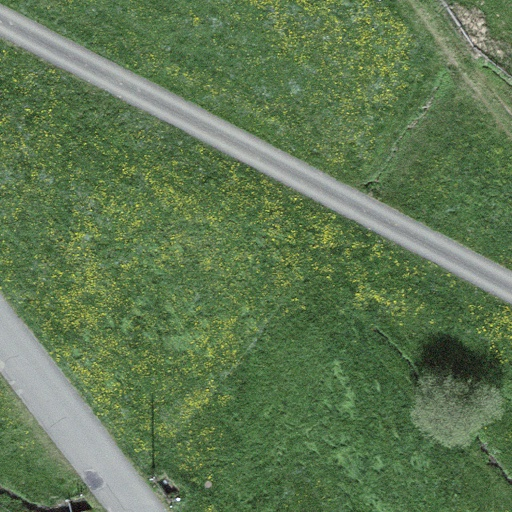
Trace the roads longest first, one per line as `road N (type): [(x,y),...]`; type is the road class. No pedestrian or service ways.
road 1 (unclassified): [(0,329),(139,511)]
road 2 (track): [(511,123),(422,0)]
